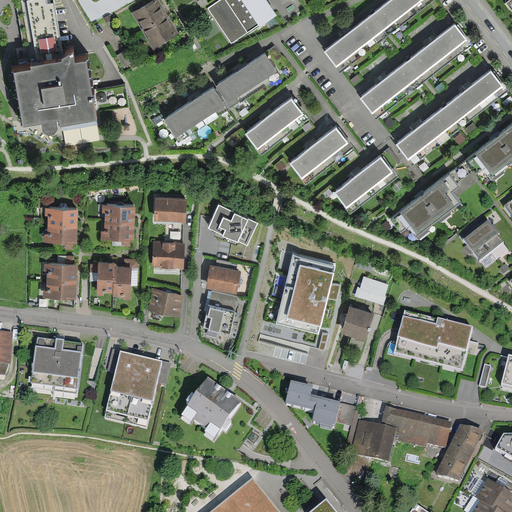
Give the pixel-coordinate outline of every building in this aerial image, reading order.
[(72,52),(71,42),(60,47),(51,0),(13,0),(21,46),(27,45),(30,61),(12,64),(20,118),(39,115),(41,122),(44,126),(51,125),(55,120),(53,111),(56,110),(60,129),(98,123),(85,50),(72,52)] [(158,0),(148,0),(132,9),(153,48),(178,34),(158,0)] [(214,0),(204,7),(228,42),(255,24),(259,21),(275,10),(268,0),(214,0)] [(382,0),(346,28),(322,47),(335,63),(415,0),(382,0)] [(384,73),(358,93),(370,108),(466,35),(454,20),(434,35),(384,73)] [(274,67),(263,50),(240,65),(215,82),(226,98),(274,67)] [(419,120),(394,139),(406,155),(502,81),(489,65),(468,82),(419,120)] [(222,100),(211,83),(188,99),(164,115),(175,131),(222,100)] [(302,109),(290,93),(263,113),(243,129),(255,145),(302,109)] [(347,139),(335,123),(314,138),(289,157),(301,173),(347,139)] [(511,125),(465,161),(482,182),(490,176),(492,178),(511,162),(511,125)] [(392,167),(379,151),(356,170),(333,188),(345,204),(392,167)] [(457,185),(447,172),(388,217),(397,230),(406,223),(407,225),(414,234),(459,200),(451,189),(457,185)] [(184,195),(153,194),(153,217),(184,218),(184,195)] [(132,204),(101,203),(101,211),(103,211),(102,229),(99,229),(99,237),(121,237),(121,245),(128,245),(129,238),(132,238),(132,226),(132,216),(132,204)] [(256,221),(217,203),(211,215),(207,225),(246,243),(256,221)] [(76,207),(44,207),(44,215),(46,215),(46,233),(43,232),(43,240),(64,241),(64,248),(72,248),(72,241),(75,241),(76,229),(76,219),(76,207)] [(504,249),(485,224),(462,242),(481,266),(504,249)] [(165,241),(152,241),(150,266),(156,266),(182,268),(183,242),(165,241)] [(338,259),(291,248),(274,318),(292,321),(320,327),(338,259)] [(65,263),(43,262),(43,270),(46,270),(46,287),(42,287),(41,296),(75,297),(75,284),(76,274),(76,264),(73,264),(73,255),(65,255),(65,263)] [(96,263),(88,262),(88,270),(96,270),(95,293),(102,293),(102,290),(112,291),(111,293),(122,294),(122,298),(129,298),(130,264),(120,263),(115,263),(115,260),(110,260),(96,259),(96,263)] [(238,268),(208,262),(204,286),(234,291),(238,268)] [(390,285),(366,277),(359,297),(385,306),(389,297),(386,296),(390,285)] [(339,299),(343,282),(333,280),(329,296),(339,299)] [(181,293),(151,287),(147,309),(177,315),(181,293)] [(237,296),(207,289),(202,308),(204,309),(201,324),(229,330),(237,296)] [(377,313),(352,306),(344,333),(369,340),(377,313)] [(472,329),(401,312),(393,348),(391,357),(462,373),(468,348),(472,329)] [(10,333),(0,332),(0,375),(2,376),(8,365),(10,333)] [(58,343),(39,340),(32,388),(79,394),(85,346),(58,343)] [(476,354),(479,343),(473,341),(464,369),(476,372),(481,355),(476,354)] [(141,357),(121,353),(116,374),(105,421),(148,430),(158,384),(163,363),(141,357)] [(511,358),(509,358),(501,387),(511,390),(511,358)] [(491,367),(485,366),(480,386),(486,388),(491,367)] [(314,383),(289,378),(284,401),(314,408),(312,419),(320,421),(319,425),(354,433),(359,409),(355,408),(356,406),(338,402),(339,398),(329,396),(312,392),(314,383)] [(238,405),(205,380),(192,397),(190,395),(184,404),(187,406),(178,418),(188,425),(191,422),(205,432),(201,437),(210,444),(220,430),(223,433),(229,424),(226,422),(238,405)] [(389,409),(385,426),(396,428),(393,439),(424,446),(425,442),(446,447),(451,423),(389,409)] [(358,420),(351,453),(388,462),(393,439),(396,428),(385,426),(358,420)] [(482,430),(459,425),(445,453),(435,475),(457,480),(482,430)] [(511,436),(504,437),(496,451),(511,459),(511,436)] [(511,496),(511,493),(488,478),(476,497),(481,500),(473,511),(511,511),(511,499),(511,498),(511,496)] [(276,511),(251,481),(212,511),(330,511),(325,505),(316,511),(276,511)]
